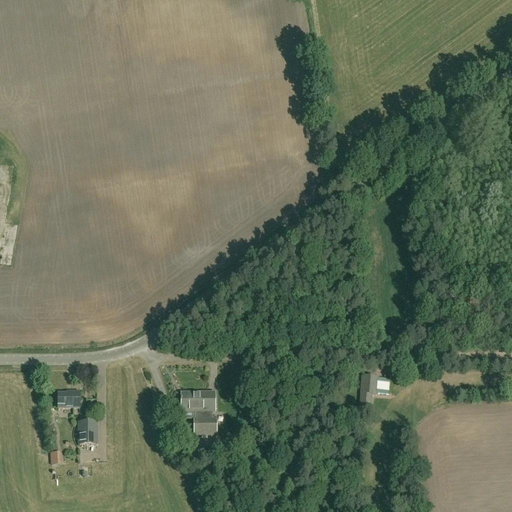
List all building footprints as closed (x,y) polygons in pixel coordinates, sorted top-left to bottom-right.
[(375,379),(363,378),(361,408),(370,409),(371,396),(373,396),(375,379)] [(71,395),(58,395),(58,410),(79,409),(79,393),(71,394),(71,395)] [(214,413),(214,394),(181,394),(182,413),(195,413),(195,419),(194,419),(195,436),(216,436),(216,418),(212,419),(212,413),(214,413)] [(96,423),(79,423),(79,446),(97,446),(96,423)] [(63,465),(62,453),(52,454),(53,466),(63,465)]
